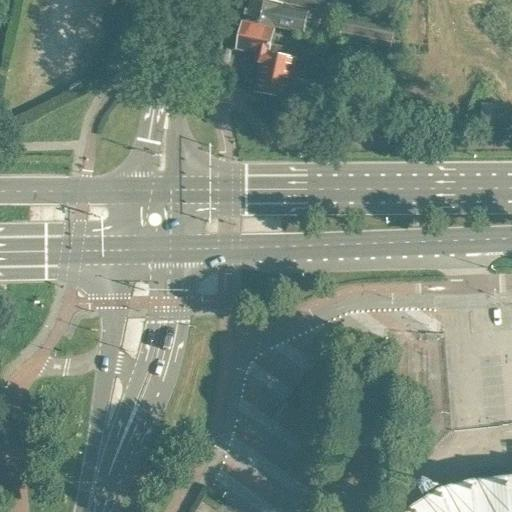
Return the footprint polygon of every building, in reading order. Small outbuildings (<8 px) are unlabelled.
[(282,7),(249,0),(248,0),(244,20),(307,33),(311,13),(282,7)] [(266,0),(333,14),(335,0),(266,0)] [(345,23),(342,37),(392,47),(396,33),(345,23)] [(273,30),(244,24),(239,48),(257,52),(256,57),(260,62),(262,63),(256,92),(287,99),(295,60),(302,61),(304,52),(271,45),(271,44),(270,44),(273,30)] [(482,127),(492,127),(492,103),(482,103),(482,105),(482,127)] [(289,404),(299,411),(319,382),(309,375),(289,404)] [(511,511),(511,476),(509,477),(508,467),(492,468),(474,470),(476,488),(474,489),(474,490),(452,495),(447,497),(446,496),(445,497),(445,498),(433,505),(422,511),(511,511)]
